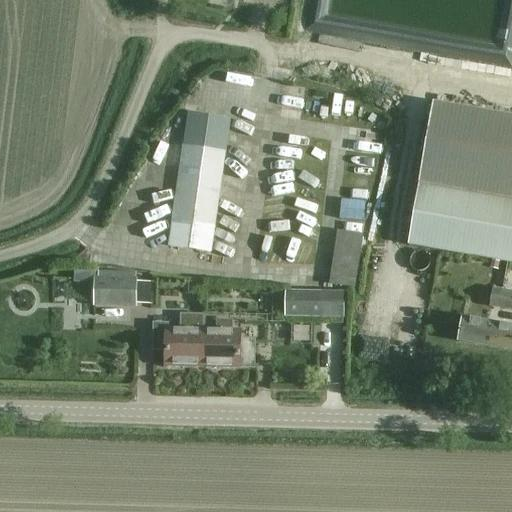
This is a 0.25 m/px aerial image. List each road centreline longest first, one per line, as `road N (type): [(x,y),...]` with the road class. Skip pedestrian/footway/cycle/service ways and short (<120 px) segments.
road 1 (unclassified): [(511,422),(0,409)]
road 2 (unclassified): [(0,260),(50,245),(94,198),(159,48),(174,35),(266,48)]
road 3 (track): [(511,99),(266,48)]
